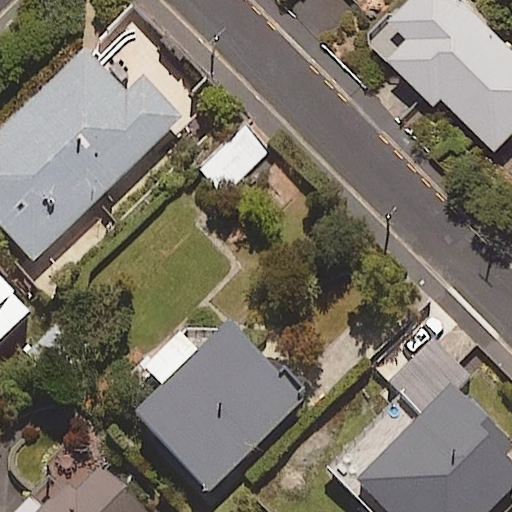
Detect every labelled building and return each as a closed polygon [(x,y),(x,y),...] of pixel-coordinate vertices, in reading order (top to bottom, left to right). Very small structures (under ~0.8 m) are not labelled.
[(511,53),(453,0),(422,0),(393,31),(408,44),(387,67),(436,112),(442,105),(498,157),(511,141),(511,53)] [(121,99),(80,56),(0,134),(0,238),(29,269),(178,125),(137,83),(121,99)] [(266,153),(245,134),(202,181),(223,200),(266,153)] [(0,343),(26,317),(0,291),(0,343)] [(299,408),(225,336),(196,366),(176,346),(137,386),(156,404),(126,435),(201,508),(299,408)] [(466,383),(424,344),(384,386),(399,401),(329,474),(368,511),(492,511),(511,491),(511,468),(445,405),(466,383)] [(14,511),(137,511),(96,474),(71,500),(65,494),(48,511),(32,511),(23,503),(14,511)]
